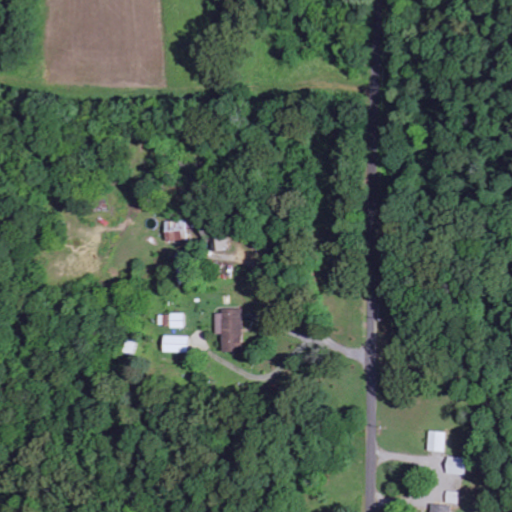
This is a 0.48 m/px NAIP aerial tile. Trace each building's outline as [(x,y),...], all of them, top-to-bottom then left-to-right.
[(166,221),(168,244),(192,241),(190,219),(166,221)] [(222,334),(222,351),(242,351),(242,310),(216,310),(216,334),(222,334)] [(164,352),(189,352),(189,336),(165,335),(164,352)] [(451,432),(431,431),(430,451),(450,452),(451,432)] [(471,475),(472,458),(450,457),(450,474),(471,475)]
